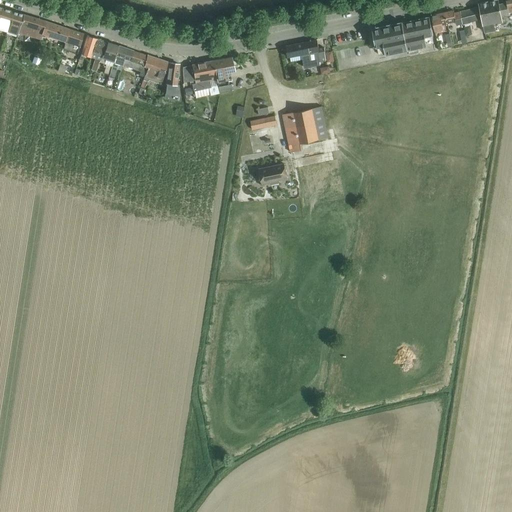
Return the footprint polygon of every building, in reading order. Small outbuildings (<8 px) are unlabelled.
[(503,21),(502,17),(499,4),(497,0),(495,0),(479,3),(485,32),(496,30),(494,23),(503,21)] [(502,17),(510,15),(509,12),(511,11),(511,0),(505,0),(506,3),(499,4),(502,17)] [(462,23),(463,23),(480,19),(477,7),(460,11),(462,23)] [(2,8),(0,13),(0,28),(6,31),(12,11),(2,8)] [(444,12),(447,24),(456,22),(456,25),(462,23),(460,11),(454,13),(453,10),(444,12)] [(12,11),(6,31),(17,34),(17,32),(23,14),(12,11)] [(443,25),(447,24),(444,12),(431,15),(435,32),(444,29),(443,25)] [(23,14),(17,32),(19,33),(17,38),(24,40),(25,35),(40,39),(42,34),(46,21),(23,14)] [(434,40),(430,17),(402,23),(402,22),(398,23),(374,28),(371,29),(376,49),(387,47),(390,59),(426,51),(425,44),(424,42),(434,40)] [(42,34),(65,42),(69,29),(46,21),(42,34)] [(470,25),(464,26),(465,30),(466,35),(472,34),(470,25)] [(62,49),(63,49),(77,53),(83,34),(69,29),(65,42),(63,47),(62,49)] [(87,35),(81,53),(91,56),(96,38),(87,35)] [(91,56),(90,57),(95,58),(98,59),(100,60),(102,54),(103,54),(107,42),(96,38),(91,56)] [(318,48),(316,40),(286,46),(288,57),(302,54),(305,67),(320,64),(320,61),(326,60),(324,47),(318,48)] [(100,60),(99,62),(100,62),(104,63),(106,64),(103,72),(109,74),(111,66),(113,61),(115,56),(117,48),(118,46),(118,45),(107,42),(103,54),(102,54),(100,60)] [(109,74),(108,77),(112,79),(113,79),(114,76),(116,69),(118,63),(122,65),(124,59),(130,61),(130,60),(133,51),(118,46),(117,48),(115,56),(113,61),(111,66),(109,74)] [(124,59),(122,65),(126,66),(134,69),(140,71),(139,75),(141,76),(144,76),(145,76),(148,67),(144,66),(147,55),(146,55),(133,51),(130,60),(130,61),(124,59)] [(147,55),(144,66),(148,67),(145,76),(160,81),(161,81),(168,62),(147,55)] [(34,57),(32,63),(39,65),(41,59),(34,57)] [(231,57),(213,61),(216,80),(217,81),(218,86),(218,87),(219,93),(220,93),(231,91),(235,90),(234,86),(233,84),(230,84),(228,85),(227,82),(227,80),(227,79),(225,72),(234,70),(231,57)] [(194,80),(186,81),(187,86),(192,85),(193,90),(209,87),(210,87),(209,81),(216,80),(213,61),(212,61),(191,65),(192,68),(194,80)] [(165,90),(164,98),(170,99),(180,100),(178,85),(176,85),(176,81),(178,68),(179,64),(168,62),(165,83),(166,84),(165,90)] [(191,65),(183,67),(183,82),(186,81),(194,80),(192,68),(191,65)] [(238,106),(236,116),(243,117),(245,107),(238,106)] [(329,137),(322,106),(282,114),(290,152),(302,150),(300,143),(329,137)] [(275,116),(261,119),(250,121),(252,130),(277,125),(275,116)] [(262,184),(270,183),(271,185),(280,183),(279,181),(288,179),(285,163),(259,168),(262,184)]
